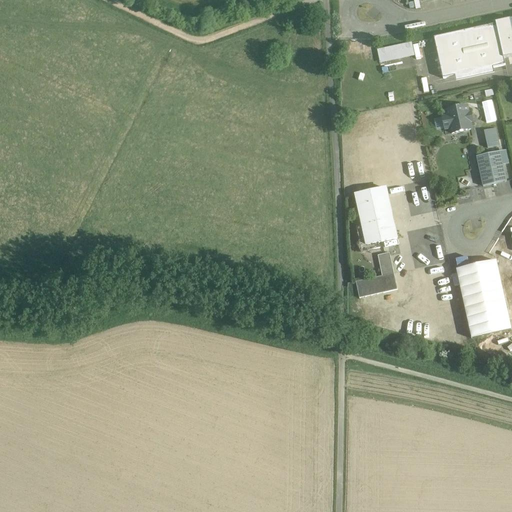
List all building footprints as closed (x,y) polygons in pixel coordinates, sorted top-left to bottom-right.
[(511,27),(510,20),(496,23),(496,25),(504,59),(511,57),(511,27)] [(496,25),(434,39),(443,80),(506,66),(504,59),(496,25)] [(380,62),(383,62),(414,55),(411,44),(379,51),(378,51),(380,62)] [(467,108),(447,112),(448,118),(443,119),(446,130),(451,129),(452,134),(471,130),(470,123),(473,122),(471,115),(468,115),(467,108)] [(496,129),(485,132),(484,132),(487,143),(498,140),(496,129)] [(488,149),(491,148),(499,147),(498,140),(486,143),(488,149)] [(500,153),(477,158),(483,188),(507,182),(500,153)] [(386,189),(356,196),(362,226),(393,219),(386,189)] [(393,219),(362,226),(367,246),(379,244),(397,240),(393,219)] [(390,254),(378,256),(382,277),(394,274),(390,254)] [(457,260),(458,267),(469,265),(468,258),(457,260)] [(496,262),(457,271),(472,340),(511,331),(496,262)]
